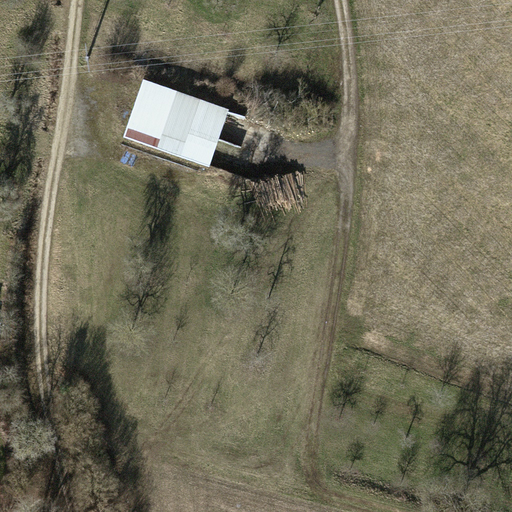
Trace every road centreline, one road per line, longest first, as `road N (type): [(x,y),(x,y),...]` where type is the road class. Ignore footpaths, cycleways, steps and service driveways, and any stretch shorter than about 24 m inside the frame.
road 1 (track): [(66,511),(44,304),(78,0)]
road 2 (track): [(327,0),(346,136),(342,248)]
